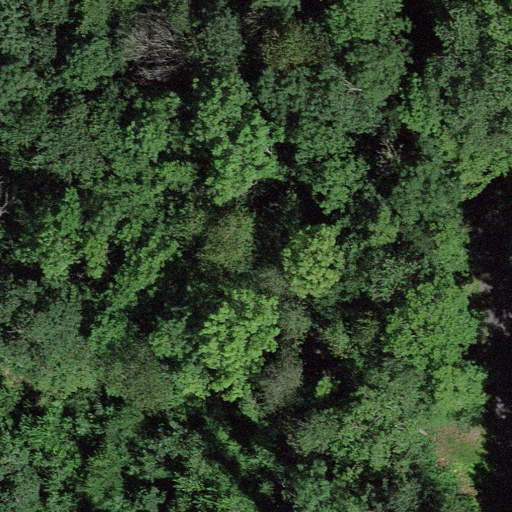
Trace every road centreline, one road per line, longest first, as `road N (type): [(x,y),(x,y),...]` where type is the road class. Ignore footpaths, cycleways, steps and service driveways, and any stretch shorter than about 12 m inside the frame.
road 1 (track): [(0,166),(277,347),(511,452)]
road 2 (unclassified): [(471,0),(490,260),(511,351)]
